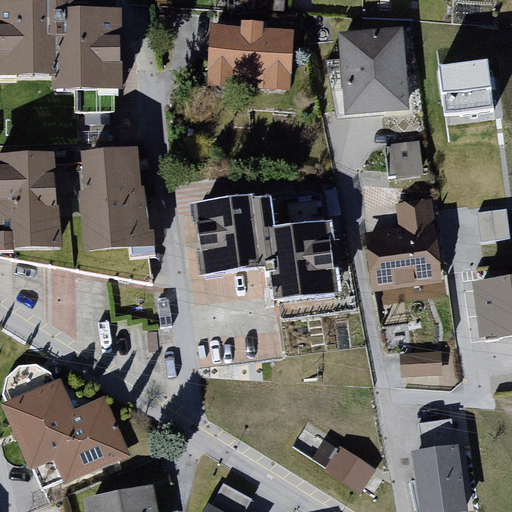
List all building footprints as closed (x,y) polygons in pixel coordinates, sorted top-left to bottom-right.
[(0,5),(0,87),(64,84),(65,97),(129,95),(125,20),(79,22),(78,8),(60,9),(60,3),(0,5)] [(245,34),(214,33),(211,92),(237,94),(238,81),(267,82),(266,95),(292,97),(296,35),(266,33),(267,25),(246,23),(245,34)] [(339,36),(344,120),(413,116),(409,32),(339,36)] [(486,61),(436,69),(445,125),(495,116),(486,61)] [(390,185),(426,180),(421,144),(385,149),(390,185)] [(78,160),(90,259),(158,250),(146,152),(78,160)] [(62,158),(0,159),(0,254),(64,253),(62,158)] [(285,308),(340,302),(332,231),(278,237),(274,204),(261,201),(258,169),(206,175),(211,218),(200,219),(206,274),(280,265),(285,308)] [(432,232),(428,202),(394,206),(398,234),(370,238),(378,299),(447,290),(440,231),(432,232)] [(479,212),(482,240),(511,237),(509,209),(479,212)] [(511,285),(478,290),(486,347),(511,343),(511,285)] [(442,355),(401,358),(403,385),(445,382),(442,355)] [(56,463),(67,490),(134,464),(109,402),(75,416),(63,385),(1,410),(27,475),(56,463)] [(454,424),(421,428),(425,458),(416,459),(422,511),(471,511),(463,449),(457,450),(454,424)] [(325,475),(362,499),(377,477),(340,453),(325,475)] [(85,511),(160,511),(158,496),(85,509),(85,511)]
